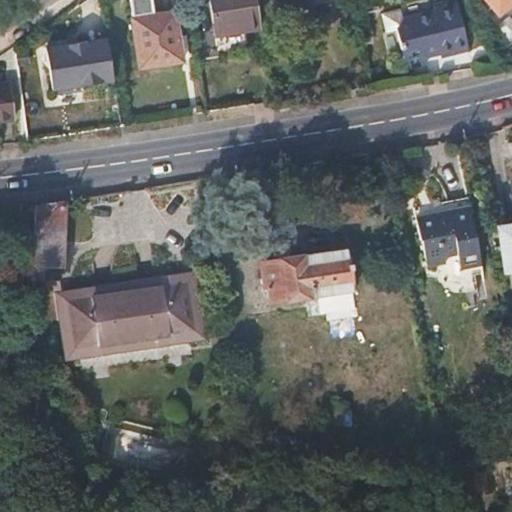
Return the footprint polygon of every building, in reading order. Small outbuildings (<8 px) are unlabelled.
[(150,0),(130,0),(132,16),(130,17),(139,66),(182,58),(175,10),(153,13),(150,0)] [(253,0),(208,0),(215,33),(259,27),(253,0)] [(400,4),(382,9),(387,30),(397,26),(407,65),(427,60),(426,50),(438,46),(440,52),(469,44),(457,0),(431,0),(433,7),(403,14),(400,4)] [(509,0),(488,0),(497,11),(509,0)] [(99,70),(113,68),(108,37),(48,45),(53,86),(101,79),(99,70)] [(9,81),(0,82),(0,116),(14,114),(9,81)] [(58,199),(36,202),(35,228),(31,276),(41,276),(42,261),(64,262),(68,197),(58,199)] [(470,201),(415,211),(418,232),(422,231),(426,261),(443,256),(443,251),(456,249),(459,264),(481,259),(470,201)] [(511,221),(498,224),(503,267),(511,266),(511,221)] [(346,246),(261,258),(267,297),(317,291),(319,311),(354,305),(346,246)] [(64,338),(68,356),(203,334),(199,306),(191,308),(185,272),(66,290),(71,326),(63,327),(64,338)] [(485,379),(470,382),(472,395),(487,392),(485,379)] [(330,420),(349,416),(347,403),(328,405),(330,420)] [(350,423),(349,416),(330,420),(331,425),(350,423)]
